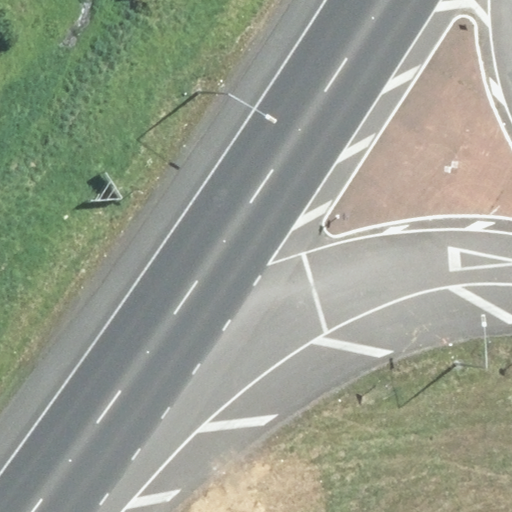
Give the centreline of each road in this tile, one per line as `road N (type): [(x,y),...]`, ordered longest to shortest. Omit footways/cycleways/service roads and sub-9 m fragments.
road 1 (trunk): [(379,0),(166,325)]
road 2 (tertiary): [(511,259),(393,267),(166,325)]
road 3 (trunk): [(166,325),(39,511)]
